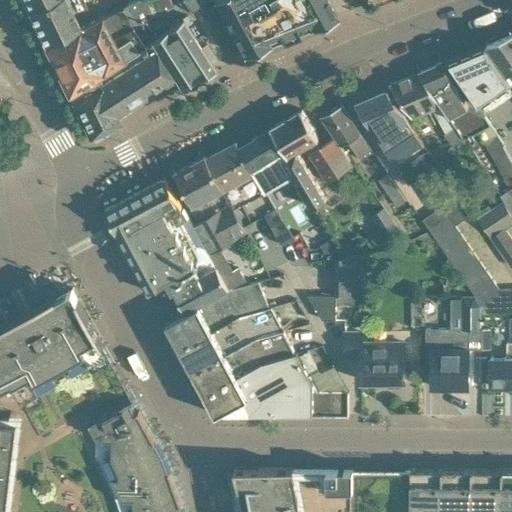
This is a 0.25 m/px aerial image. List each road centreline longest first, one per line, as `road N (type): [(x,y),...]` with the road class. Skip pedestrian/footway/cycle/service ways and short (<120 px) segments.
road 1 (residential): [(73,179),(258,93),(494,0)]
road 2 (residential): [(196,441),(511,442)]
road 3 (residential): [(196,441),(74,218)]
road 4 (unknown): [(0,449),(196,441)]
road 5 (unclassified): [(73,179),(32,98),(0,62)]
